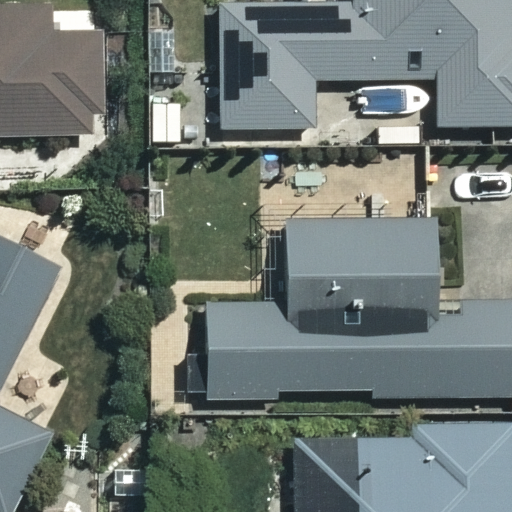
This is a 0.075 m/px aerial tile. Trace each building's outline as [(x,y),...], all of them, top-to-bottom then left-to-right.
[(511,0),(363,0),(363,11),(228,11),(229,134),(321,134),(321,86),(447,86),(447,134),(511,133),(511,0)] [(0,145),(106,139),(100,42),(58,45),(57,13),(0,16),(0,145)] [(448,231),(297,232),(298,309),(217,310),(218,402),(511,400),(511,309),(448,310),(448,231)] [(0,402),(64,277),(0,244),(0,511),(20,511),(56,441),(0,412),(0,402)] [(511,511),(511,428),(421,429),(421,447),(300,448),(299,511),(511,511)]
